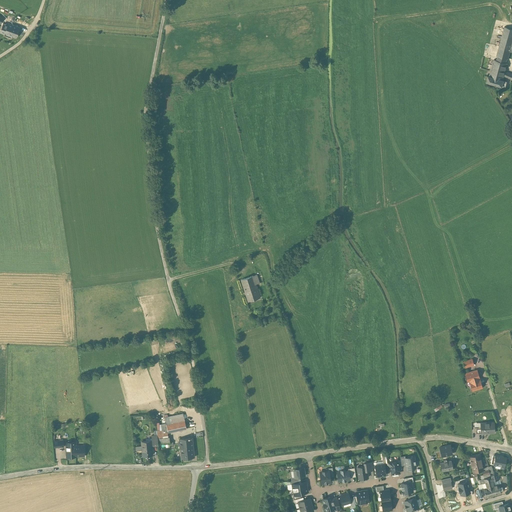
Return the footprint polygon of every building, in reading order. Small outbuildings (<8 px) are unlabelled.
[(5,33),(16,37),(19,28),(9,24),(5,33)] [(511,28),(504,27),(503,31),(496,56),(498,57),(496,61),(505,63),(506,59),(508,59),(510,52),(511,52),(511,28)] [(496,61),(494,60),(490,74),(498,76),(503,77),(507,64),(505,63),(496,61)] [(498,76),(490,74),(489,77),(488,76),(487,80),(487,82),(492,84),(505,88),(507,82),(502,80),(503,77),(498,76)] [(257,275),(241,280),(248,302),(260,298),(256,284),(260,283),(257,275)] [(465,368),(474,365),(472,358),(463,361),(465,368)] [(472,390),(482,387),(477,370),(465,373),(468,381),(469,380),(472,390)] [(183,414),(165,418),(168,433),(186,429),(183,414)] [(481,433),(494,432),(494,422),(480,423),(481,433)] [(153,425),(157,444),(168,442),(164,423),(153,425)] [(189,438),(180,439),(181,458),(194,457),(192,438),(190,438),(189,438)] [(151,441),(142,441),(142,446),(142,450),(143,456),(152,455),(151,441)] [(66,442),(66,457),(85,457),(84,445),(76,445),(76,442),(66,442)] [(450,443),(439,445),(441,457),(453,455),(450,443)] [(480,454),(469,457),(470,461),(471,461),(473,472),(483,470),(480,454)] [(497,456),(495,456),(494,464),(501,465),(500,468),(504,469),(506,458),(502,457),(502,456),(498,455),(497,456)] [(405,458),(406,469),(416,468),(414,456),(405,458)] [(444,462),(440,463),(442,471),(453,469),(451,460),(447,461),(444,462)] [(398,461),(390,462),(391,468),(392,474),(400,473),(398,461)] [(372,462),(364,463),(365,466),(366,466),(367,471),(373,470),(372,462)] [(375,464),(377,477),(386,475),(385,463),(375,464)] [(365,466),(357,467),(359,479),(368,477),(367,471),(366,466),(365,466)] [(305,467),(294,468),(295,478),(306,477),(305,467)] [(347,467),(335,469),(337,484),(350,482),(347,467)] [(331,469),(318,471),(320,486),(334,484),(331,469)] [(498,484),(494,485),(492,481),(491,477),(488,478),(493,496),(501,493),(499,487),(498,484)] [(405,483),(401,484),(403,493),(413,492),(411,482),(413,481),(412,478),(404,479),(405,483)] [(488,478),(484,479),(485,483),(486,487),(482,489),(484,498),(493,496),(488,478)] [(468,481),(457,484),(460,495),(470,493),(469,488),(470,488),(468,481)] [(451,482),(442,484),(444,490),(452,488),(451,482)] [(307,487),(293,489),(295,495),(300,494),(308,491),(307,487)] [(367,490),(356,492),(357,495),(358,503),(369,502),(367,490)] [(384,490),(380,491),(381,501),(391,499),(389,490),(384,490)] [(340,496),(342,505),(350,502),(351,502),(350,499),(349,493),(340,496)] [(331,496),(323,499),(324,503),(323,503),(324,507),(325,507),(326,511),(335,508),(334,507),(332,498),(331,496)] [(408,511),(419,508),(416,497),(404,501),(407,511),(408,511)] [(304,500),(298,502),(300,508),(312,505),(310,498),(304,500)] [(391,499),(381,501),(383,510),(383,511),(387,510),(392,509),(391,499)] [(502,501),(493,504),(495,509),(499,508),(499,511),(509,511),(508,503),(503,504),(502,501)]
